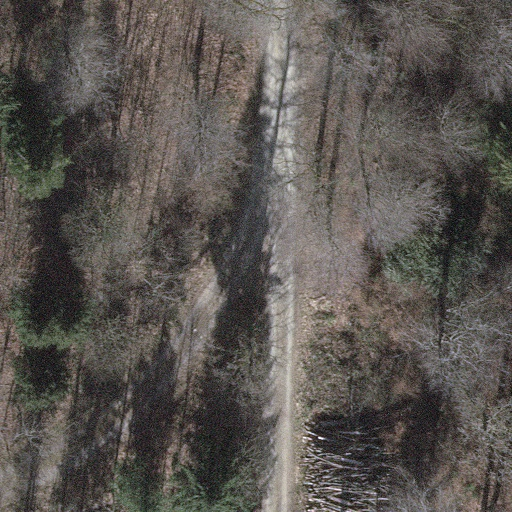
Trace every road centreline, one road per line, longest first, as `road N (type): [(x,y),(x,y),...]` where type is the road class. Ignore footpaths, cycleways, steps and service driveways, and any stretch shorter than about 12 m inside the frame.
road 1 (track): [(0,486),(62,454),(145,390),(224,286),(281,169),(274,0)]
road 2 (track): [(281,169),(278,511)]
